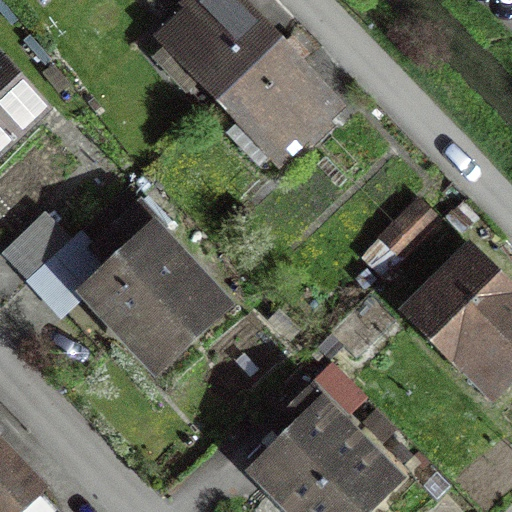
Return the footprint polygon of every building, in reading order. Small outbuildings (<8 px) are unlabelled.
[(213,0),(161,51),(213,105),(278,44),(235,0),(213,0)] [(334,102),(278,44),(213,105),(270,164),(334,102)] [(0,148),(44,106),(0,59),(0,148)] [(423,203),(384,236),(400,255),(439,223),(423,203)] [(50,214),(6,252),(29,277),(72,240),(50,214)] [(417,284),(463,243),(450,228),(403,268),(417,284)] [(221,304),(147,229),(72,303),(146,378),(221,304)] [(511,380),(511,298),(470,254),(404,317),(487,404),(511,380)] [(359,511),(391,481),(315,404),(238,480),(269,511),(359,511)] [(0,511),(9,511),(35,489),(0,450),(0,511)]
